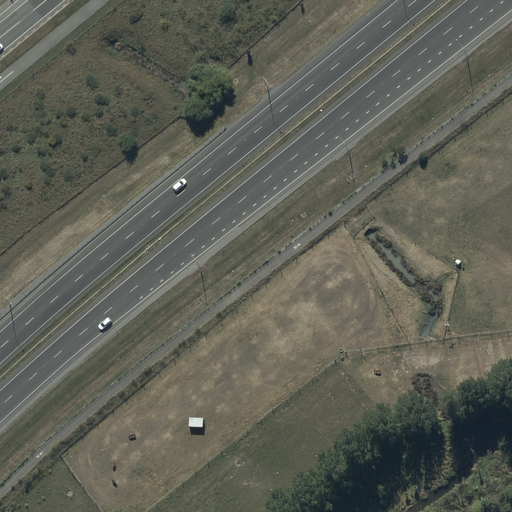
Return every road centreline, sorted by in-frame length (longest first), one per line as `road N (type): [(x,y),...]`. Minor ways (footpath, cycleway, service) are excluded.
road 1 (motorway): [(486,0),(0,407)]
road 2 (motorway): [(0,348),(413,0)]
